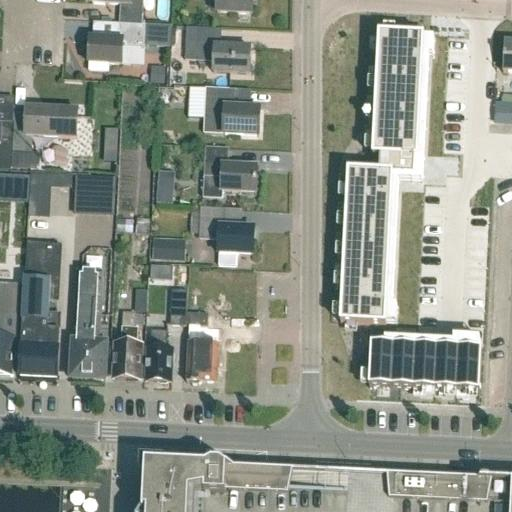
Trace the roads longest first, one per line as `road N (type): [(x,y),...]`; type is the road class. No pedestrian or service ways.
road 1 (unclassified): [(311,441),(312,0)]
road 2 (unknown): [(310,170),(372,179),(391,194),(409,238),(395,361),(310,371)]
road 3 (tertiary): [(311,441),(0,429)]
road 4 (tertiary): [(511,449),(311,441)]
road 5 (residential): [(480,11),(312,0)]
